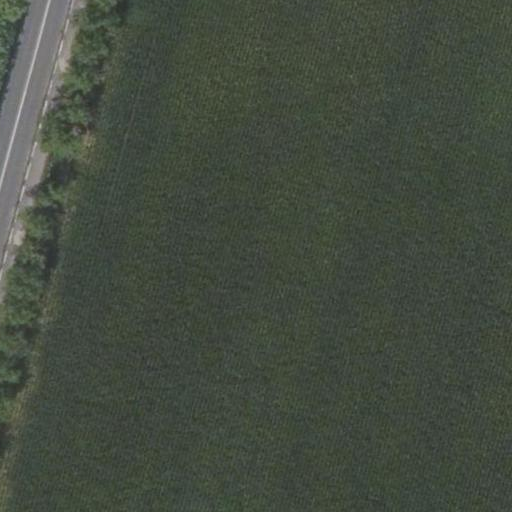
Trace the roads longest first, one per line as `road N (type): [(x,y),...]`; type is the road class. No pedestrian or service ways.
road 1 (secondary): [(0,229),(62,0)]
road 2 (secondary): [(38,0),(0,146)]
